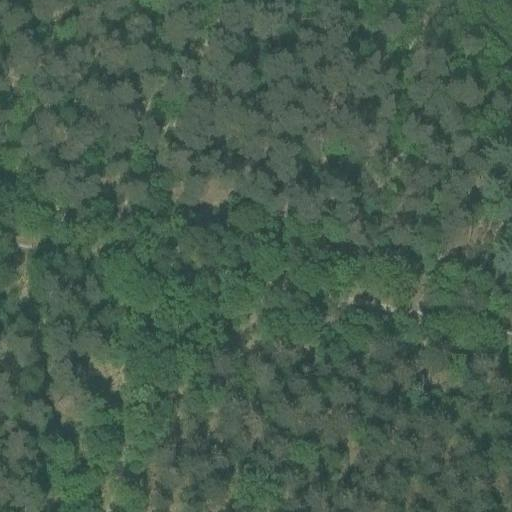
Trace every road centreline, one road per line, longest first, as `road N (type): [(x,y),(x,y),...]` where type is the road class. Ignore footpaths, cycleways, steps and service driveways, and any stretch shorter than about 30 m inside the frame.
road 1 (track): [(511,324),(162,260),(104,511)]
road 2 (track): [(162,260),(0,231)]
